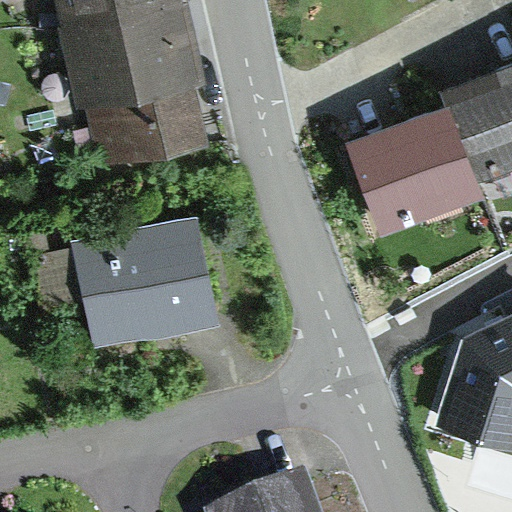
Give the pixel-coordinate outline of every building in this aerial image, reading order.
[(186,0),(61,0),(67,26),(86,113),(94,111),(107,168),(213,144),(201,88),(212,85),(192,0),(186,0)] [(511,53),(448,79),(453,91),(482,166),(511,154),(511,53)] [(487,180),(482,166),(453,91),(353,129),(387,218),(487,180)] [(199,222),(75,250),(76,254),(38,263),(50,315),(90,306),(100,351),(222,324),(199,222)] [(318,511),(304,474),(203,511),(318,511)]
